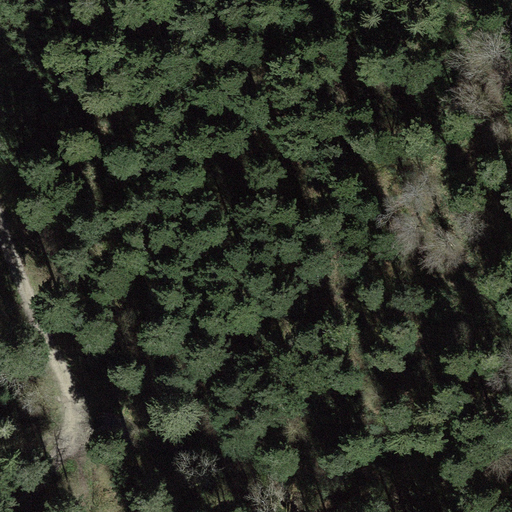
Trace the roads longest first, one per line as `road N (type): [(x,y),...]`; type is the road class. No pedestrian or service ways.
road 1 (track): [(77,402),(35,317),(0,210)]
road 2 (track): [(13,511),(77,402)]
